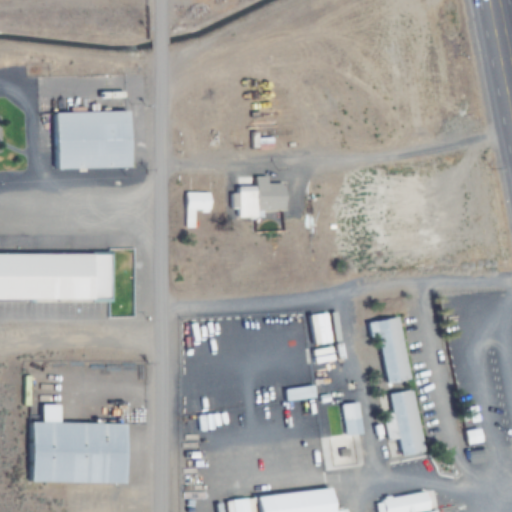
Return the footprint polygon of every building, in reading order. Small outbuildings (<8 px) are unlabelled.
[(49,112),(49,169),(125,169),(124,112),(49,112)] [(252,210),(280,209),(279,183),(263,183),(263,176),(250,176),(250,186),(232,186),(232,218),(252,217),(252,210)] [(206,192),(181,192),(181,226),(192,226),(192,212),(206,212),(206,192)] [(285,234),(299,234),(298,213),(284,214),(285,234)] [(0,300),(107,301),(107,252),(0,252),(0,300)] [(372,333),(380,388),(406,384),(395,316),(365,320),(367,334),(372,333)] [(421,452),(408,388),(378,394),(381,414),(379,414),(388,459),(421,452)] [(338,435),(356,435),(356,402),(338,402),(338,435)] [(120,423),(25,422),(25,482),(120,483),(120,423)] [(327,511),(325,488),(250,497),(251,511),(327,511)] [(380,511),(430,511),(431,511),(429,511),(425,511),(422,492),(378,498),(380,511)]
